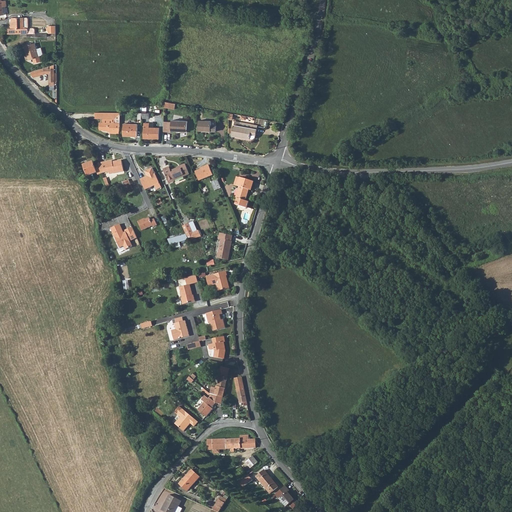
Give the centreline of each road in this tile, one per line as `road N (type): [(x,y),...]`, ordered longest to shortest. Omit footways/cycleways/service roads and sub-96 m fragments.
road 1 (residential): [(259,425),(241,300),(277,164)]
road 2 (residential): [(278,159),(358,172),(511,162)]
road 3 (track): [(358,172),(418,217),(453,258),(511,239)]
road 4 (residential): [(278,159),(322,0)]
road 5 (residential): [(0,47),(52,109),(98,141),(123,147)]
road 6 (residential): [(123,147),(277,164)]
road 7 (unclassified): [(145,511),(212,428),(259,425)]
